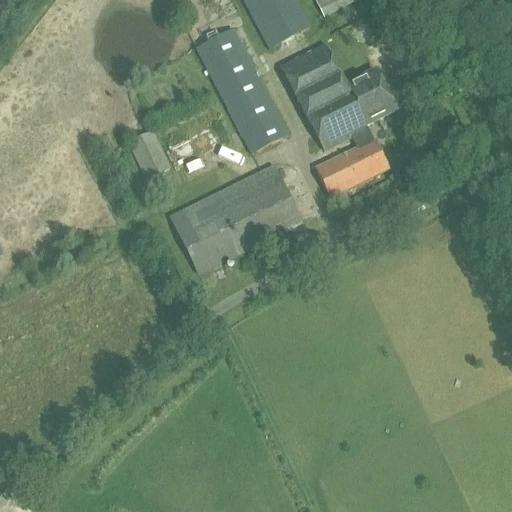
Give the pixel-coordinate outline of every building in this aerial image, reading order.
[(241,0),(269,51),(309,30),(293,0),(241,0)] [(324,20),(361,1),(360,0),(314,0),(314,1),(324,20)] [(252,157),(288,138),(232,33),(197,51),(252,157)] [(345,86),(325,46),(280,70),(321,150),(349,135),(356,150),(315,172),(330,201),(388,170),(373,141),(372,142),(364,127),(395,111),(373,71),(345,86)] [(146,183),(170,171),(152,134),(128,146),(146,183)] [(198,277),(302,227),(273,169),(169,220),(198,277)]
